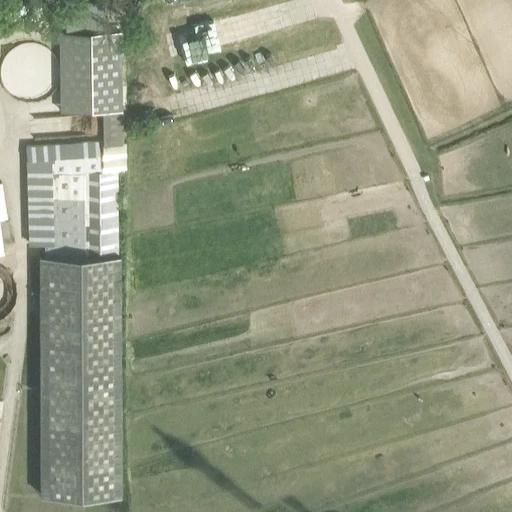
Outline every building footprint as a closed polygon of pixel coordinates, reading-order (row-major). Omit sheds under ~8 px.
[(103,18),(101,0),(52,0),(54,20),(103,18)] [(40,3),(0,5),(0,28),(42,26),(40,3)] [(0,31),(0,36),(13,98),(29,94),(26,78),(31,77),(26,56),(23,56),(17,28),(0,31)] [(121,30),(59,31),(60,112),(102,111),(121,111),(121,30)] [(38,144),(26,144),(28,244),(45,244),(46,256),(115,255),(114,172),(123,172),(123,143),(122,143),(121,111),(102,111),(102,140),(38,144)] [(46,256),(40,256),(41,494),(121,494),(121,446),(121,430),(119,255),(115,255),(46,256)]
